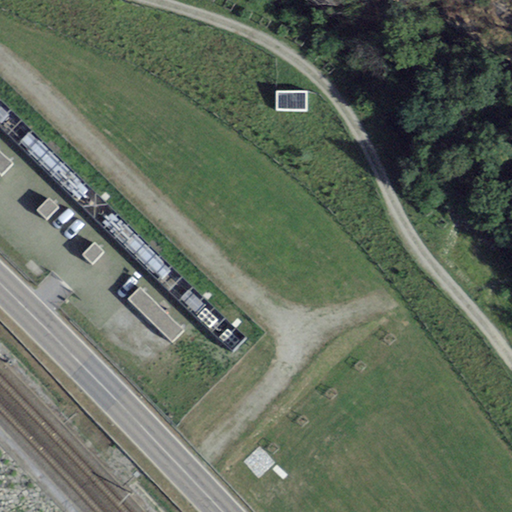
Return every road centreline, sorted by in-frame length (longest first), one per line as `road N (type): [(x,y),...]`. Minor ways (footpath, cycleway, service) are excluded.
road 1 (track): [(511,362),(420,260),(355,123),(322,82),(294,57),(197,13),(131,0)]
road 2 (primary): [(222,511),(0,283)]
